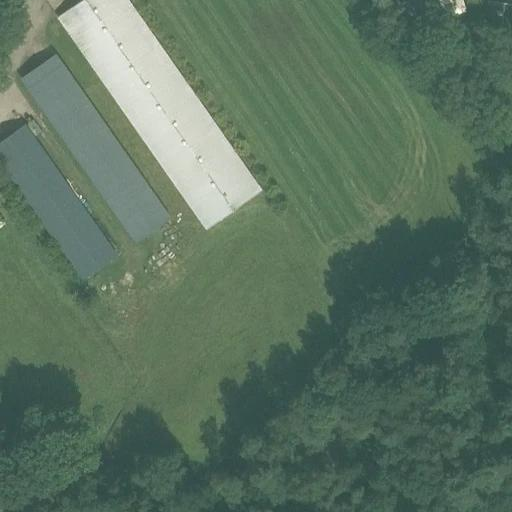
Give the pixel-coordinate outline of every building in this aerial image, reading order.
[(261,191),(127,0),(93,0),(63,22),(207,229),(261,191)] [(459,0),(433,0),(437,16),(462,10),(459,0)] [(511,3),(488,0),(484,26),(511,29),(511,3)] [(170,218),(59,59),(25,83),(136,242),(170,218)] [(116,255),(25,125),(0,142),(0,161),(82,278),(116,255)]
